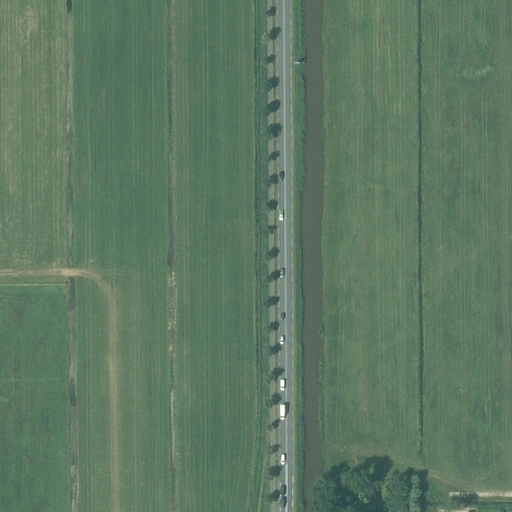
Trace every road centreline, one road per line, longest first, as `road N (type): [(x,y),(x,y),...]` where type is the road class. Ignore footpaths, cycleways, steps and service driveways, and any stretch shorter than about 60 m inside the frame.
road 1 (primary): [(284,511),(283,0)]
road 2 (track): [(511,494),(450,493),(403,459)]
